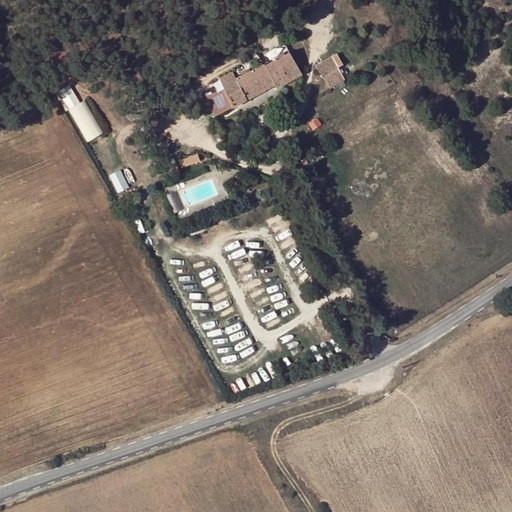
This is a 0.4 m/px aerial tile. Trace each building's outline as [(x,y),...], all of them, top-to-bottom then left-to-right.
[(223,85),(224,88),(233,107),(275,86),(276,88),(301,75),(289,53),(265,66),(263,64),(223,85)] [(349,77),(336,55),(316,66),(329,89),(349,77)] [(106,133),(88,98),(81,102),(72,84),(61,90),(87,142),(106,133)] [(233,107),(224,88),(206,97),(216,116),(233,107)] [(183,167),(202,162),(200,154),(181,159),(183,167)] [(217,171),(215,162),(208,165),(211,173),(217,171)] [(118,193),(131,188),(124,169),(111,174),(118,193)]
